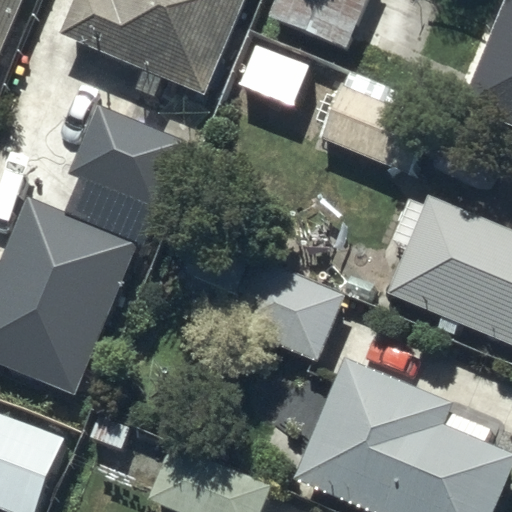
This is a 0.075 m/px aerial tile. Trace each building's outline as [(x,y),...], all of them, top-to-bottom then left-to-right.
[(0,0),(0,69),(3,70),(31,0),(0,0)] [(84,0),(67,42),(212,103),(255,0),(84,0)] [(282,0),(273,23),(352,55),(374,0),(282,0)] [(511,7),(468,114),(511,131),(511,7)] [(247,92),(300,112),(315,73),(262,53),(247,92)] [(347,90),(325,144),(417,181),(444,113),(356,78),(350,92),(347,90)] [(76,182),(165,218),(194,148),(105,111),(76,182)] [(0,366),(82,401),(146,250),(35,203),(0,285),(0,366)] [(395,302),(511,350),(511,236),(436,204),(395,302)] [(237,334),(323,369),(351,302),(265,267),(237,334)] [(301,488),(359,511),(504,511),(511,494),(511,458),(451,433),(460,411),(352,366),(301,488)] [(0,511),(46,511),(71,446),(0,419),(0,511)] [(96,445),(127,454),(134,433),(103,423),(96,445)] [(154,506),(167,511),(269,511),(278,491),(177,450),(154,506)]
